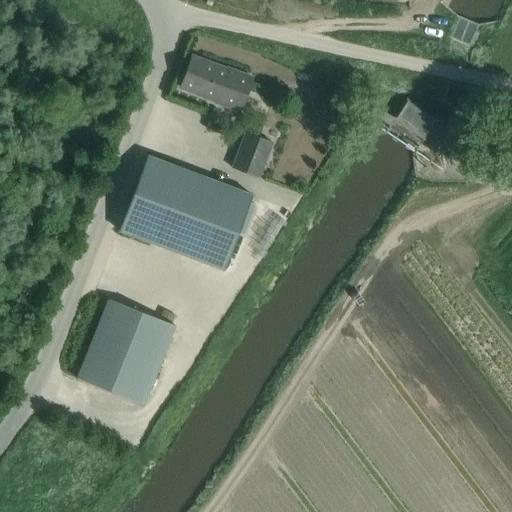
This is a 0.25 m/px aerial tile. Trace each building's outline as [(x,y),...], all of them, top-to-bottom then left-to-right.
[(192,55),(180,87),(217,100),(217,98),(239,106),(238,109),(239,110),(251,77),(227,67),(227,69),(192,55)] [(398,111),(394,117),(402,123),(403,122),(415,131),(415,132),(423,137),(427,131),(426,131),(430,124),(431,125),(436,119),(406,99),(402,105),(403,106),(399,112),(398,111)] [(304,144),(307,130),(291,127),(288,140),(304,144)] [(259,178),(273,143),(245,131),(231,166),(259,178)] [(146,154),(118,230),(223,269),(237,232),(243,234),(255,204),(249,202),(252,194),(146,154)] [(174,324),(126,305),(107,298),(76,377),(142,404),(174,324)]
